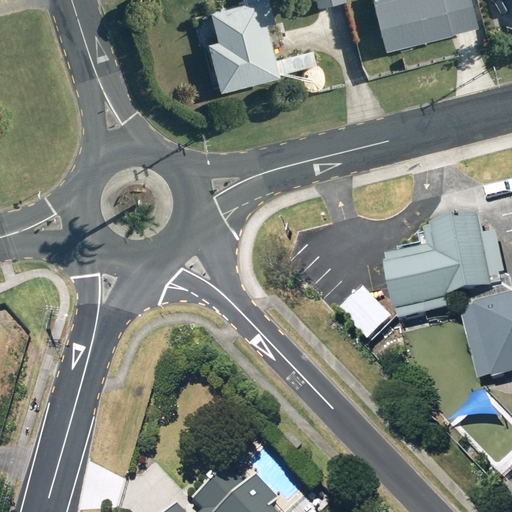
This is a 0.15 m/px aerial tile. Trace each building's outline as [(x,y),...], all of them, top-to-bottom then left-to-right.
[(283,72),(279,58),(270,22),(278,20),(272,0),(247,0),(248,1),(213,9),(221,39),(210,42),(223,90),(283,74),(283,72)] [(375,0),(387,42),(476,18),(471,0),(375,0)] [(279,58),(283,72),(319,62),(315,49),(279,58)] [(402,324),(455,313),(453,303),(496,294),(496,292),(506,290),(504,283),(510,281),(500,236),(485,239),(481,222),(427,234),(431,249),(388,259),(390,269),(387,269),(397,316),(400,315),(402,324)] [(342,313),(370,344),(394,323),(385,314),(389,310),(374,294),(370,298),(365,292),(342,313)] [(511,378),(511,298),(462,312),(481,383),(494,379),(496,382),(511,378)] [(199,511),(273,511),(278,508),(257,485),(247,493),(229,473),(193,505),(199,511)] [(500,487),(511,500),(511,485),(508,480),(500,487)]
